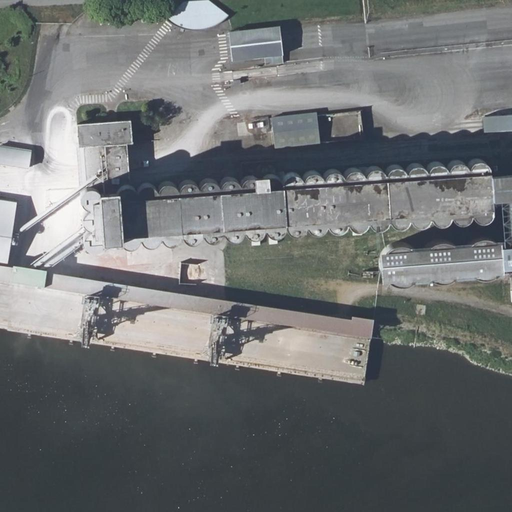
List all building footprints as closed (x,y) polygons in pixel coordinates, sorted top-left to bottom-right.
[(165,19),(174,25),(184,5),(209,4),(222,22),(229,15),(209,0),(202,0),(184,1),(165,19)] [(184,5),(174,25),(179,27),(183,28),(188,30),(193,30),(198,30),(203,29),(208,28),(213,27),(218,25),(222,22),(209,4),(184,5)] [(283,55),(280,26),(229,32),(232,60),(265,57),(283,55)] [(283,55),(265,57),(266,64),(284,62),(283,55)] [(272,117),(275,147),(320,142),(317,112),(272,117)] [(511,114),(483,116),(485,132),(511,129),(511,114)] [(77,124),(79,147),(119,144),(133,143),(131,120),(77,124)] [(0,137),(0,160),(30,166),(33,142),(0,137)] [(77,147),(81,194),(82,191),(83,190),(85,189),(88,187),(91,187),(94,187),(97,189),(99,191),(101,193),(116,193),(117,191),(118,188),(121,186),(122,185),(119,144),(79,147),(77,147)] [(130,184),(127,184),(124,185),(122,185),(121,186),(118,188),(117,191),(116,193),(101,193),(99,191),(97,189),(94,187),(91,187),(88,187),(85,189),(83,190),(82,191),(81,194),(80,197),(81,200),(82,203),(85,205),(88,207),(88,208),(87,209),(86,209),(84,212),(83,214),(82,216),(82,219),(82,220),(83,222),(84,223),(85,225),(87,226),(90,228),(88,230),(86,231),(84,234),(84,236),(83,239),(84,242),(86,245),(88,246),(91,248),(94,249),(97,248),(99,247),(101,246),(102,244),(103,242),(104,240),(120,239),(121,241),(122,242),(123,243),(125,244),(126,245),(127,245),(129,246),(131,246),(133,245),(134,245),(135,244),(137,243),(138,242),(139,240),(140,239),(140,238),(141,238),(141,239),(142,240),(143,241),(144,242),(146,243),(148,244),(150,244),(151,244),(153,244),(155,243),(157,242),(158,241),(160,238),(161,236),(162,237),(163,239),(164,240),(165,241),(169,243),(171,243),(173,242),(176,242),(178,240),(179,238),(180,237),(181,236),(181,235),(182,235),(183,236),(185,239),(186,240),(189,241),(191,241),(192,241),(194,241),(196,240),(197,240),(198,239),(199,238),(200,237),(201,236),(201,235),(202,233),(203,233),(203,234),(204,235),(205,237),(206,238),(208,239),(210,239),(212,240),(214,240),(216,239),(218,238),(219,237),(220,236),(221,236),(221,235),(222,233),(222,232),(223,232),(224,233),(225,234),(226,236),(228,237),(231,238),(234,238),(236,238),(238,237),(239,236),(241,235),(242,232),(243,230),(244,230),(244,231),(246,233),(247,235),(250,236),(252,237),(255,236),(258,236),(259,235),(261,233),(263,231),(264,229),(265,229),(265,230),(267,232),(268,233),(272,235),(274,235),(277,235),(279,234),(281,232),(283,231),(284,229),(284,227),(285,227),(286,228),(287,230),(288,231),(289,232),(292,233),(294,234),(296,234),(299,233),(300,232),(302,231),(303,230),(304,228),(305,226),(306,226),(307,227),(307,228),(309,230),(311,231),(313,232),(315,232),(318,232),(320,231),(322,230),(324,228),(325,226),(326,224),(327,224),(327,225),(327,226),(329,227),(330,228),(332,230),(333,230),(336,231),(338,231),(339,230),(341,230),(343,229),(344,227),(345,226),(346,224),(346,223),(347,223),(348,225),(349,226),(352,228),(354,229),(357,229),(360,229),(362,228),(364,226),(366,224),(367,221),(368,221),(368,222),(369,223),(371,225),(372,226),(374,227),(376,227),(378,228),(380,227),(382,227),(384,225),(386,224),(387,222),(388,220),(389,220),(389,221),(390,222),(392,223),(393,225),(395,225),(396,226),(398,226),(400,226),(401,226),(403,225),(405,224),(407,222),(408,220),(409,218),(410,219),(410,220),(411,221),(413,222),(414,224),(416,224),(418,225),(420,224),(421,224),(423,224),(425,223),(426,222),(428,220),(428,219),(429,217),(430,217),(431,218),(431,219),(432,220),(435,222),(437,223),(439,223),(441,223),(442,223),(445,222),(446,221),(448,219),(449,218),(450,215),(451,217),(453,219),(455,220),(457,221),(459,221),(461,222),(463,221),(465,220),(467,219),(468,218),(469,217),(469,216),(470,214),(471,214),(472,215),(473,217),(474,218),(477,219),(479,220),(482,220),(484,219),(486,218),(488,216),(490,214),(491,212),(491,211),(491,207),(490,204),(488,203),(487,201),(485,200),(484,200),(484,198),(486,197),(487,196),(488,194),(489,192),(489,191),(490,188),(489,187),(489,185),(488,183),(486,182),(485,180),(483,179),(483,178),(484,177),(485,176),(487,173),(488,169),(488,166),(486,162),(484,160),(481,159),(478,158),(476,158),(473,160),(470,161),(469,164),(467,166),(466,164),(464,162),(461,161),(459,160),(457,160),(455,160),(453,161),(451,161),(450,162),(449,164),(448,165),(447,168),(446,168),(445,166),(444,165),(443,163),(441,162),(438,162),(437,161),(435,162),(433,162),(431,163),(429,164),(428,166),(427,168),(427,169),(425,169),(425,168),(424,166),(422,165),(420,164),(418,163),(416,163),(413,163),(411,164),(409,165),(408,167),(406,169),(406,171),(405,171),(404,170),(403,168),(402,167),(400,165),(396,164),(394,165),(392,165),(389,166),(388,168),(386,169),(385,171),(385,172),(384,172),(383,171),(382,169),(380,167),(377,166),(374,166),(372,166),(370,167),(368,168),(366,170),(365,172),(364,174),(363,172),(362,171),(361,170),(359,168),(355,168),(351,168),(348,169),(346,171),(345,174),(344,175),(343,175),(342,173),(340,171),(338,170),(335,169),(332,169),(330,170),(326,172),(325,174),(324,177),(322,177),(322,176),(320,174),(317,171),(312,170),(310,171),(307,172),(305,174),(304,176),(303,178),(302,178),(301,177),(300,175),(298,173),(295,172),(293,172),(290,172),(288,173),(285,175),(283,177),(282,180),(281,180),(280,178),(278,176),(276,175),(274,174),(270,173),(267,174),(264,176),(262,178),(261,181),(260,181),(259,179),(257,177),(255,176),(253,175),(249,175),(246,176),(243,178),(242,178),(241,181),(241,183),(240,183),(239,182),(238,180),(237,179),(235,178),(233,177),(231,176),(229,177),(226,177),(224,179),(222,181),(221,183),(220,184),(219,184),(218,183),(217,181),(215,180),(213,179),(210,178),(207,178),(206,179),(203,180),(202,181),(200,183),(199,185),(199,186),(198,186),(197,184),(196,183),(195,182),(194,181),(191,180),(189,179),(186,180),(185,180),(183,181),(181,183),(180,185),(179,187),(178,187),(177,186),(176,184),(174,183),(173,182),(171,181),(168,181),(166,181),(164,182),(163,182),(161,183),(160,185),(159,187),(158,189),(157,189),(157,188),(155,186),(153,184),(151,183),(148,182),(145,183),(144,183),(142,184),(140,186),(139,187),(138,189),(137,190),(136,189),(135,188),(134,187),(133,186),(132,185),(130,184)] [(242,163),(242,178),(243,178),(246,176),(249,175),(253,175),(255,176),(257,177),(259,179),(260,181),(261,181),(262,178),(264,176),(267,174),(270,173),(274,174),(276,175),(278,176),(277,160),(242,163)] [(0,277),(5,278),(15,209),(0,206),(0,277)] [(501,265),(511,264),(511,233),(507,234),(508,247),(501,248),(502,250),(503,256),(502,262),(501,265)] [(380,256),(379,262),(380,269),(383,274),(388,279),(393,282),(400,283),(406,282),(412,279),(416,274),(419,269),(420,266),(421,266),(424,270),(427,275),(432,278),(438,279),(444,280),(450,278),(455,275),(458,270),(461,265),(461,262),(463,263),(465,267),(469,272),(474,275),(479,276),(482,276),(485,276),(491,274),(496,271),(500,267),(501,265),(502,262),(503,256),(502,250),(501,248),(500,245),(496,240),(491,237),(485,235),(479,235),(474,237),(469,240),(465,245),(463,250),(462,252),(461,253),(458,248),(454,243),(450,240),(444,239),(438,239),(432,240),(428,244),(424,248),(421,253),(421,256),(419,256),(416,250),(412,246),(406,243),(400,242),(393,243),(388,246),(383,250),(380,256)] [(371,335),(374,320),(262,303),(260,318),(371,335)]
